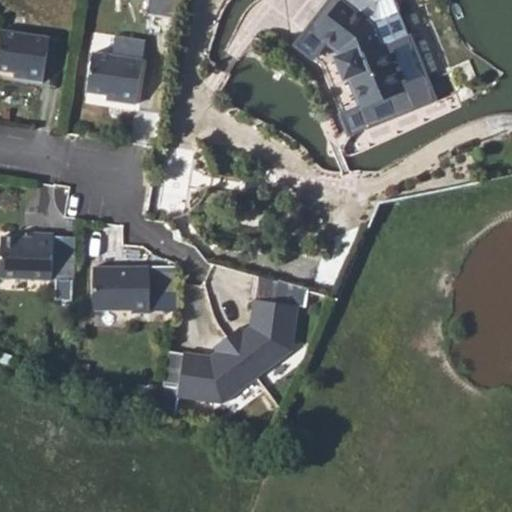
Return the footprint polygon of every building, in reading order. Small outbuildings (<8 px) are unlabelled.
[(380,37),(343,10),(317,44),(341,62),(349,91),(355,90),(368,118),(414,97),(393,54),(388,55),(380,37)] [(49,40),(0,34),(0,35),(0,73),(25,77),(24,81),(43,84),(49,40)] [(165,76),(113,68),(107,109),(136,114),(136,118),(158,121),(165,76)] [(34,247),(4,246),(2,283),(54,286),(56,243),(35,242),(34,247)] [(176,264),(153,263),(152,309),(175,309),(176,264)] [(152,281),(97,279),(95,319),(128,320),(128,326),(150,327),(152,281)] [(278,279),(273,296),(302,305),(307,288),(278,279)] [(292,357),(297,312),(252,307),(249,333),(243,337),(240,334),(227,344),(257,384),(292,357)] [(223,410),(257,384),(227,344),(213,354),(216,358),(211,363),(184,359),(178,404),(223,410)]
